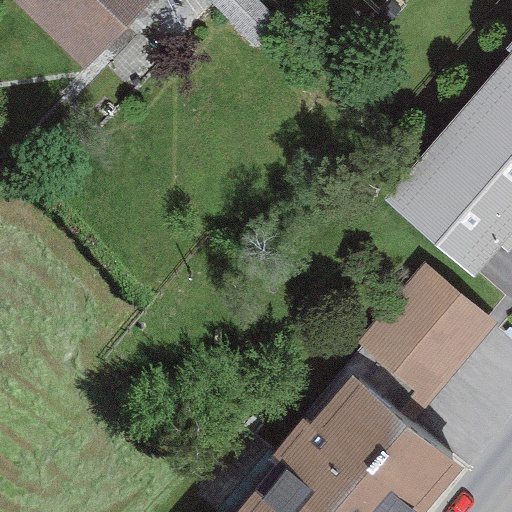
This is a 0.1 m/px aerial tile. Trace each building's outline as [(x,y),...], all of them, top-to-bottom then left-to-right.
[(160,0),(30,0),(100,65),(160,0)] [(511,192),(511,69),(451,142),(511,192)] [(467,287),(511,234),(511,192),(451,142),(386,220),(467,287)] [(321,371),(226,491),(252,511),(381,511),(427,455),(321,371)] [(252,511),(226,491),(209,511),(252,511)]
